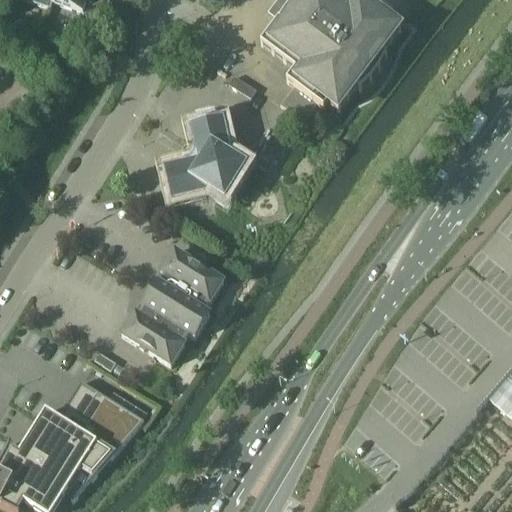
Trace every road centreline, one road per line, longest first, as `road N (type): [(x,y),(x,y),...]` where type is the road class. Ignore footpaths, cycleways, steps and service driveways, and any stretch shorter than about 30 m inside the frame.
road 1 (unclassified): [(0,310),(129,105),(158,0)]
road 2 (primary): [(396,256),(368,282),(217,511)]
road 3 (primary): [(256,511),(385,297),(396,256)]
road 4 (primary): [(396,256),(511,114)]
